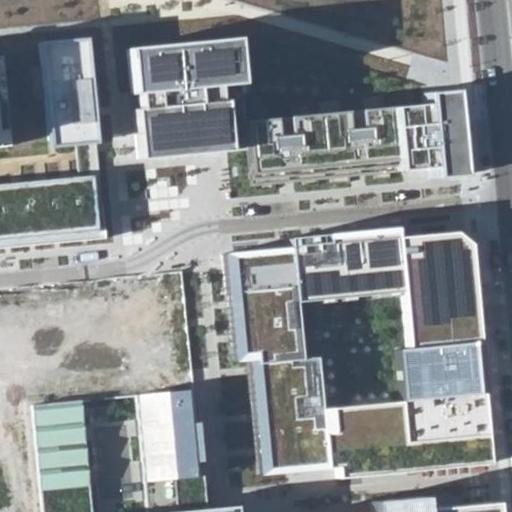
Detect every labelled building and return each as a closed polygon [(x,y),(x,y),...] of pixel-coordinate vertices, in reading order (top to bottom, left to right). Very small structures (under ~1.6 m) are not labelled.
[(86,37),(39,42),(49,146),(75,144),(96,142),(86,37)] [(227,150),(246,148),(244,121),(236,40),(127,48),(137,159),(227,150)] [(0,144),(9,144),(0,56),(0,144)] [(423,103),(389,107),(395,170),(429,167),(430,179),(460,176),(452,89),(422,92),(423,103)] [(230,186),(395,170),(389,107),(244,121),(246,148),(227,150),(230,186)] [(96,142),(75,144),(77,165),(97,163),(96,142)] [(0,183),(0,252),(114,242),(106,162),(97,163),(77,165),(78,176),(0,183)] [(243,362),(256,485),(487,459),(466,243),(449,231),(395,236),(396,227),(285,237),(285,248),(221,252),(230,363),(243,362)] [(146,393),(195,388),(183,271),(0,289),(0,394),(145,380),(146,393)] [(132,394),(142,511),(172,511),(206,509),(195,388),(146,393),(132,394)] [(30,404),(40,511),(90,511),(79,400),(30,404)] [(491,511),(490,503),(421,509),(420,495),(367,501),(367,511),(491,511)]
